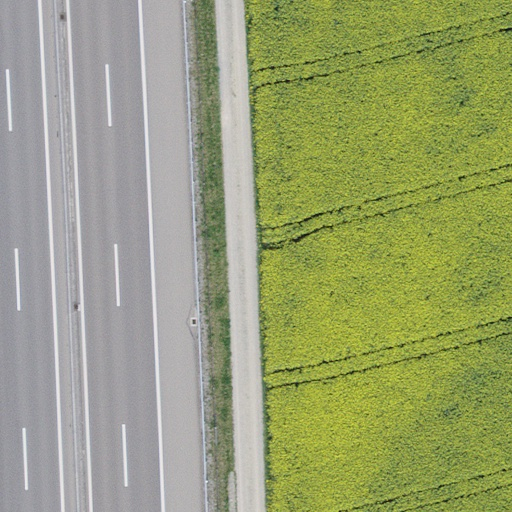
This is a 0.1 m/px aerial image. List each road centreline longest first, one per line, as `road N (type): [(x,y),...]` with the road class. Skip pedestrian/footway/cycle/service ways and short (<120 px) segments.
road 1 (motorway): [(3,0),(27,511)]
road 2 (motorway): [(127,511),(103,0)]
road 3 (track): [(252,511),(229,0)]
